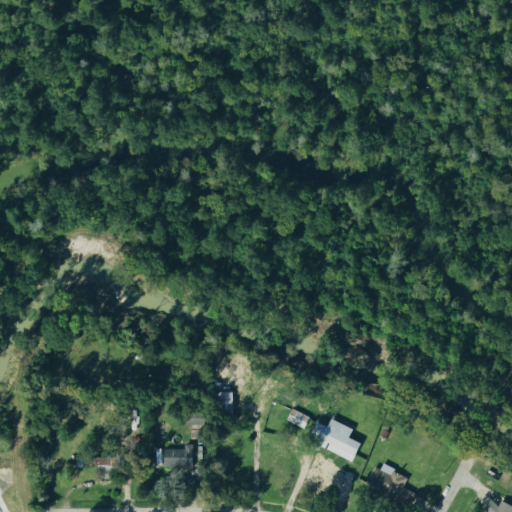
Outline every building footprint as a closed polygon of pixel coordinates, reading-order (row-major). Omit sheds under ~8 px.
[(301,429),(306,417),(288,410),(283,422),(301,429)] [(183,413),(183,426),(200,426),(200,414),(183,413)] [(356,444),(345,440),(349,429),(326,421),(324,428),(311,423),(306,438),(322,444),(320,450),(338,456),(339,453),(351,457),(356,444)] [(181,450),(159,450),(160,468),(190,467),(189,445),(181,445),(181,450)] [(94,457),(94,474),(111,474),(112,458),(94,457)] [(364,489),(407,507),(413,495),(400,489),(405,478),(375,465),(364,489)]
